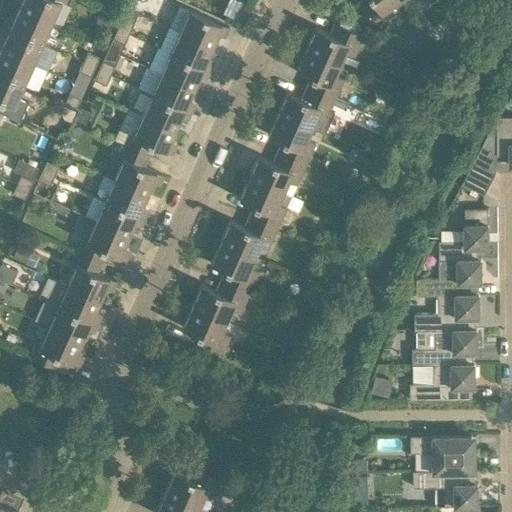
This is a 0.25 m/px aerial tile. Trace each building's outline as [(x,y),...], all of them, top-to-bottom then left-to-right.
[(21,0),(18,8),(50,23),(60,1),(64,3),(65,0),(21,0)] [(397,0),(370,0),(371,0),(361,7),(376,28),(394,14),(389,6),(397,0)] [(13,20),(9,18),(5,27),(2,25),(2,26),(41,44),(50,23),(18,8),(13,20)] [(228,29),(229,28),(189,10),(179,32),(212,46),(217,34),(221,36),(225,27),(228,29)] [(108,29),(109,17),(97,15),(96,27),(108,29)] [(116,29),(127,34),(132,24),(120,19),(116,29)] [(315,27),(305,49),(339,64),(344,52),(353,56),(362,36),(339,25),(335,36),(315,27)] [(5,28),(1,36),(4,38),(0,47),(0,50),(31,64),(41,44),(2,26),(1,26),(5,28)] [(127,34),(116,29),(111,39),(123,44),(127,34)] [(207,58),(212,46),(179,32),(170,53),(210,70),(206,68),(210,60),(207,58)] [(306,88),(333,100),(343,79),(334,75),(339,64),(305,49),(296,71),(314,79),(310,89),(306,87),(306,88)] [(0,74),(22,85),(31,64),(0,50),(0,74)] [(86,51),(81,62),(93,67),(98,57),(86,51)] [(210,70),(170,53),(161,74),(193,88),(199,76),(202,78),(206,69),(210,71),(210,70)] [(114,65),(102,60),(97,70),(109,76),(114,65)] [(89,77),(93,67),(81,62),(77,71),(89,77)] [(409,78),(410,80),(417,72),(416,71),(408,64),(401,72),(409,78)] [(105,85),(109,76),(97,70),(93,80),(105,85)] [(16,98),(22,86),(22,85),(0,74),(0,113),(19,122),(27,103),(16,98)] [(191,112),(188,110),(191,102),(188,100),(193,88),(161,74),(151,95),(191,112)] [(277,113),(310,128),(316,117),(324,121),(333,100),(306,88),(305,88),(309,90),(305,100),(286,92),(277,113)] [(65,104),(75,109),(80,98),(67,93),(63,103),(65,104)] [(191,113),(191,112),(151,95),(142,115),(175,130),(180,118),(184,119),(187,111),(191,113)] [(277,152),(305,164),(314,143),(306,139),(310,128),(277,113),(267,135),(286,143),(281,153),(277,151),(277,152)] [(128,135),(125,144),(148,155),(153,145),(172,155),(173,154),(169,152),(173,143),(169,142),(175,130),(142,115),(133,137),(128,135)] [(511,116),(497,117),(479,151),(496,160),(510,160),(511,166),(511,165),(511,116)] [(62,148),(69,145),(71,140),(61,136),(57,146),(62,148)] [(123,158),(114,180),(146,194),(151,182),(155,183),(159,175),(162,177),(163,176),(143,165),(148,155),(125,144),(119,156),(123,158)] [(248,178),(282,193),(287,181),(296,185),(305,164),(277,152),(281,154),(276,164),(258,156),(248,178)] [(28,190),(32,180),(37,169),(18,160),(13,171),(20,174),(15,184),(28,190)] [(45,161),(40,172),(52,177),(57,166),(45,161)] [(468,173),(490,184),(496,173),(495,173),(474,162),(468,173)] [(48,186),(52,177),(40,172),(36,181),(48,186)] [(490,184),(468,173),(462,184),(484,195),(490,184)] [(249,216),(248,216),(277,228),(277,227),(282,216),(286,207),(277,204),(282,193),(248,178),(239,199),(257,207),(253,217),(249,216)] [(114,180),(104,200),(144,218),(141,216),(144,208),(141,206),(146,194),(114,180)] [(23,200),(28,190),(15,184),(11,194),(23,200)] [(144,218),(104,200),(95,221),(128,236),(133,224),(137,225),(140,217),(144,219),(144,218)] [(439,241),(439,259),(478,260),(478,259),(478,247),(489,247),(488,209),(465,209),(466,241),(439,241)] [(220,242),(253,257),(259,245),(267,249),(277,228),(248,216),(248,217),(252,218),(248,228),(229,220),(220,242)] [(81,241),(77,251),(101,262),(106,252),(125,261),(126,260),(122,258),(126,249),(122,248),(128,236),(95,221),(86,242),(81,241)] [(248,268),(253,257),(220,242),(210,263),(229,272),(224,282),(220,280),(248,293),(257,272),(248,268)] [(12,259),(25,264),(30,253),(17,248),(12,259)] [(34,268),(40,255),(31,251),(30,253),(25,264),(34,268)] [(101,262),(77,251),(72,262),(76,264),(68,283),(100,298),(105,287),(108,289),(112,280),(116,282),(116,281),(96,273),(101,262)] [(478,294),(478,282),(482,282),(481,259),(478,259),(478,260),(439,259),(440,278),(417,279),(417,296),(437,295),(478,294)] [(0,279),(5,282),(10,272),(0,267),(0,279)] [(201,284),(191,306),(225,321),(230,310),(239,314),(248,293),(220,280),(220,281),(224,283),(219,293),(201,284)] [(94,312),(100,298),(68,283),(57,306),(97,324),(97,323),(94,322),(97,313),(94,312)] [(476,329),(476,317),(479,317),(479,294),(478,294),(437,295),(437,313),(415,313),(415,330),(435,330),(476,329)] [(97,324),(57,306),(48,327),(81,341),(86,329),(90,331),(93,322),(97,324)] [(220,332),(225,321),(191,306),(182,328),(200,336),(195,346),(220,357),(229,336),(220,332)] [(35,346),(30,356),(30,358),(54,368),(59,357),(78,366),(79,365),(75,363),(79,355),(75,353),(81,341),(48,327),(39,348),(35,346)] [(477,329),(476,329),(435,330),(435,348),(412,348),(413,365),(433,365),(433,364),(474,364),(474,363),(474,352),(477,352),(477,329)] [(410,383),(410,400),(472,400),(472,386),(475,386),(475,363),(474,363),(474,364),(433,364),(433,365),(413,365),(413,383),(410,383)] [(375,375),(378,376),(373,391),(390,396),(394,380),(385,378),(387,369),(378,366),(375,375)] [(475,471),(475,472),(476,472),(476,449),(472,449),(472,436),(411,436),(411,453),(434,453),(434,471),(475,471)] [(367,470),(367,460),(351,460),(349,470),(367,470)] [(221,479),(197,469),(192,479),(173,471),(164,493),(198,508),(203,496),(211,500),(221,479)] [(475,483),(475,472),(475,471),(434,471),(413,471),(414,488),(436,488),(437,507),(479,507),(478,483),(475,483)] [(353,477),(353,491),(368,491),(367,476),(353,477)] [(195,511),(198,508),(164,493),(155,511),(195,511)] [(342,506),(353,506),(353,493),(341,493),(342,506)]
